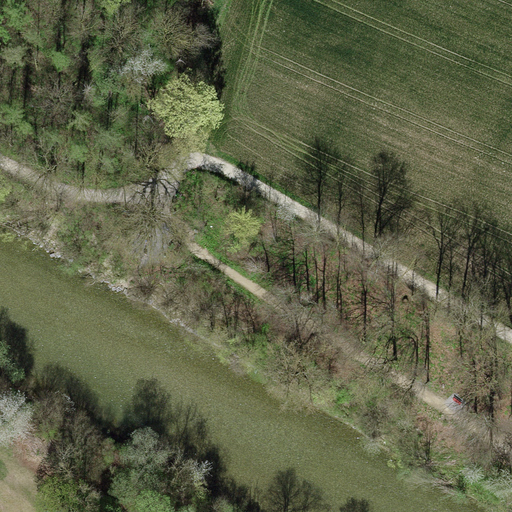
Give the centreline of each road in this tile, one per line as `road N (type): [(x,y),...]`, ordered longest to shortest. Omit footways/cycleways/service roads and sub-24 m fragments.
road 1 (track): [(511,334),(226,172),(198,161),(154,184)]
road 2 (track): [(154,184),(96,193),(34,179),(0,160)]
